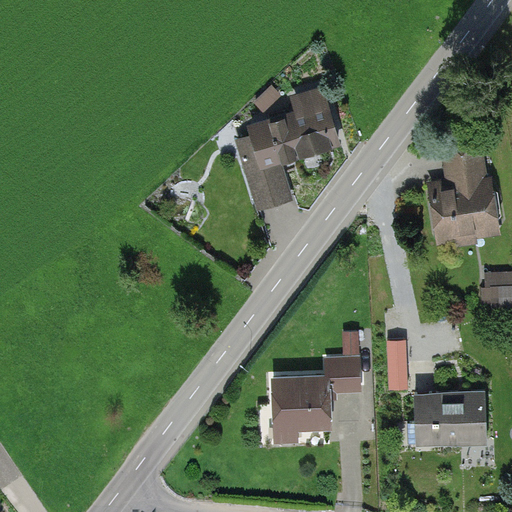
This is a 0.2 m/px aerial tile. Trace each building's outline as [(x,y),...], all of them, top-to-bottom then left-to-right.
[(285,109),(236,121),(257,209),(277,204),(292,200),(282,159),(337,146),(321,83),(281,93),(285,109)] [(484,137),(440,143),(446,192),(421,195),(427,245),(496,236),(484,137)] [(511,271),(489,271),(489,304),(511,303),(511,271)] [(319,374),(264,375),(265,441),(298,441),(298,427),(326,427),(325,389),(359,388),(359,332),(342,332),(342,358),(319,358),(319,374)] [(391,336),(394,385),(413,384),(410,335),(391,336)] [(481,392),(410,393),(411,447),(483,446),(481,392)]
